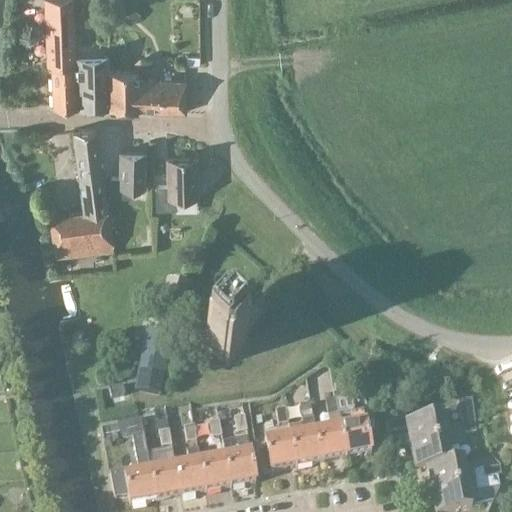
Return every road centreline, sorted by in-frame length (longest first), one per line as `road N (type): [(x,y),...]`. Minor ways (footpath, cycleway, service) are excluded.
road 1 (unclassified): [(511,347),(442,338),(377,303),(243,174),(219,128)]
road 2 (residential): [(219,128),(0,119)]
road 3 (unclassified): [(219,128),(215,0)]
